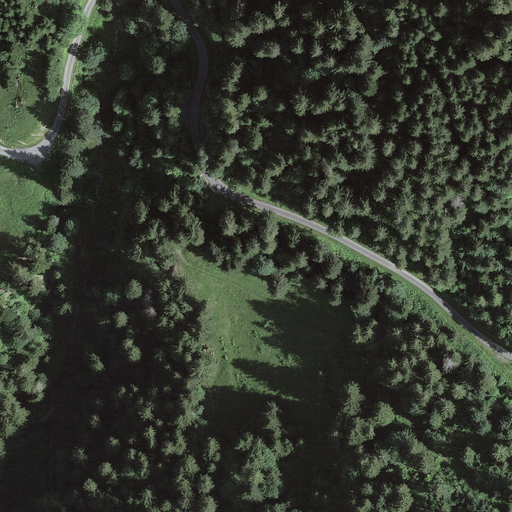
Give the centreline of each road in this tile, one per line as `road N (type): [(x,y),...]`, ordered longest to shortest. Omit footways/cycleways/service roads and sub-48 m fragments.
road 1 (unclassified): [(177,0),(202,44),(199,138),(225,185),(325,230),(511,352)]
road 2 (unclassified): [(0,143),(31,148),(59,121),(92,0)]
